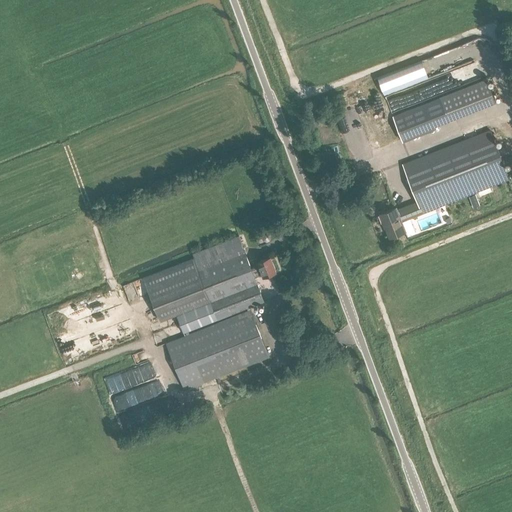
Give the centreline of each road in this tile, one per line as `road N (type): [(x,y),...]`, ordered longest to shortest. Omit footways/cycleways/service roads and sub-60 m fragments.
road 1 (tertiary): [(424,511),(232,0)]
road 2 (track): [(511,72),(486,29),(309,93),(295,87),(263,0)]
road 3 (track): [(455,511),(372,280)]
road 4 (track): [(341,291),(372,280),(375,268),(511,216)]
road 5 (track): [(0,397),(147,342)]
road 6 (track): [(210,390),(256,511)]
